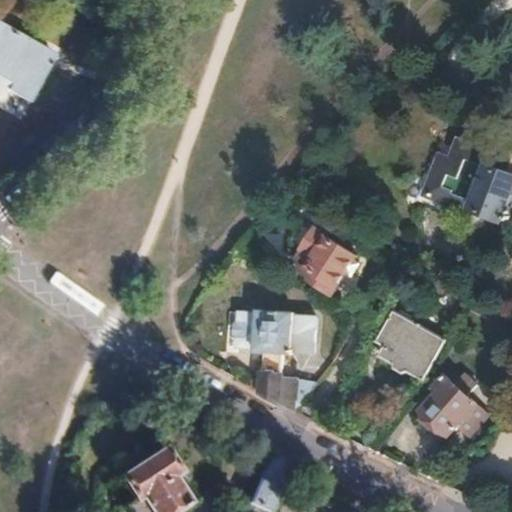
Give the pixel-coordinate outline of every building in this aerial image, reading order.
[(0,28),(0,98),(4,93),(25,104),(51,56),(0,28)] [(493,158),(459,145),(452,165),(441,160),(426,201),(473,218),(475,212),(506,224),(511,207),(511,206),(511,177),(506,175),(489,169),(493,158)] [(506,175),(509,164),(493,158),(489,169),(506,175)] [(303,250),(314,231),(300,223),(289,243),(303,250)] [(354,256),(314,231),(296,262),(314,273),(311,277),(334,290),(354,256)] [(311,351),(312,318),(291,317),(290,312),(257,309),(256,313),(238,312),(237,345),(253,346),(253,351),(261,350),(260,380),(250,379),(250,389),(291,410),(313,379),(280,376),(281,353),(289,354),(290,349),(311,351)] [(421,381),(442,342),(392,313),(375,343),(381,346),(382,348),(381,350),(377,357),(387,361),(391,365),(392,370),(402,374),(403,371),(421,381)] [(449,437),(475,404),(443,377),(433,390),(438,394),(422,415),(425,416),(420,422),(441,439),(445,433),(449,437)] [(178,511),(193,503),(178,477),(180,476),(165,452),(120,479),(134,503),(118,511),(178,511)] [(266,511),(271,511),(291,467),(279,461),(269,455),(247,503),(266,511)]
